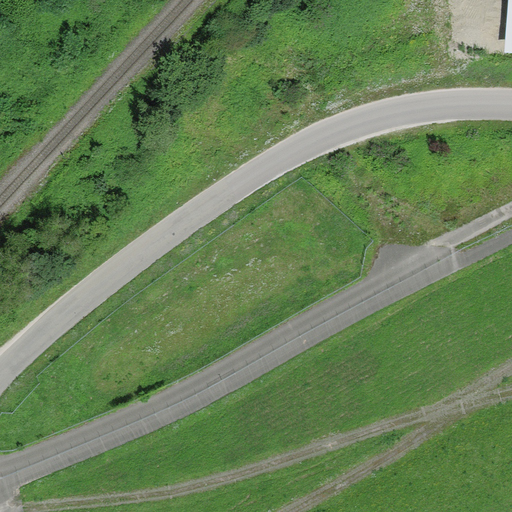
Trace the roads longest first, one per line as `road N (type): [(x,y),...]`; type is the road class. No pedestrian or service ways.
road 1 (unclassified): [(511,105),(393,110),(317,140),(222,195),(86,296),(0,378)]
road 2 (track): [(0,505),(33,509),(210,482),(445,408),(511,366)]
road 3 (track): [(292,511),(471,403)]
